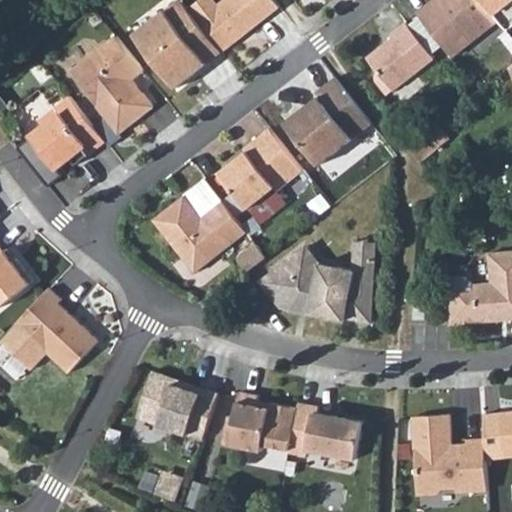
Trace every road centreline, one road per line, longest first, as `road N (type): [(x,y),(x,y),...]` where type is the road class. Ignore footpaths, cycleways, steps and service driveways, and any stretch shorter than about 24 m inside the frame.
road 1 (residential): [(85,240),(139,179),(367,0)]
road 2 (residential): [(511,355),(393,366),(333,358),(244,338),(155,301)]
road 3 (residential): [(39,511),(155,301)]
road 4 (residential): [(85,240),(0,147)]
